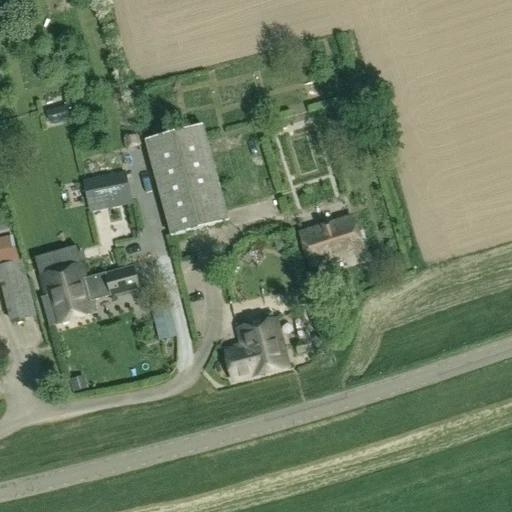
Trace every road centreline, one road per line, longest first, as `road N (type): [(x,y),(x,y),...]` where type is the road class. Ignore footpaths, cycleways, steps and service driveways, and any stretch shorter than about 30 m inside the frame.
road 1 (tertiary): [(0,493),(240,433),(511,345)]
road 2 (residential): [(0,426),(180,383),(208,345)]
road 3 (unknown): [(23,415),(27,352),(0,294)]
